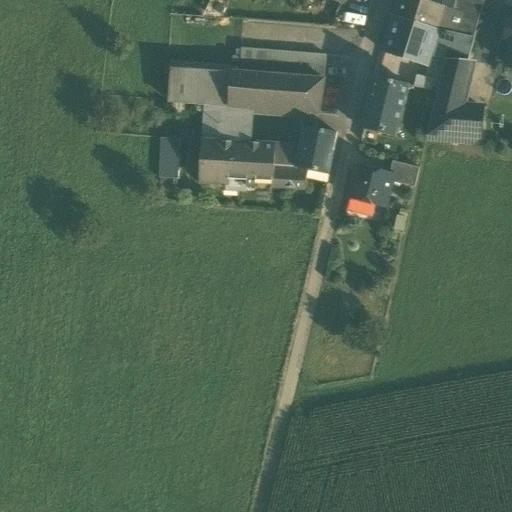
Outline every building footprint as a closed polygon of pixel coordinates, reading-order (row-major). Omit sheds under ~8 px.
[(438,30),(439,30),(445,9),(420,1),(420,0),(398,0),(393,16),(438,30)] [(457,0),(455,12),(454,14),(462,16),(457,35),(474,38),(484,0),(457,0)] [(449,33),(457,35),(462,16),(454,14),(455,12),(445,9),(439,30),(449,33)] [(434,42),(438,30),(393,16),(382,52),(426,66),(430,55),(434,42)] [(434,42),(446,45),(449,33),(439,30),(438,30),(434,42)] [(449,45),(445,60),(467,62),(474,38),(457,35),(449,33),(446,45),(449,45)] [(446,45),(434,42),(430,55),(445,60),(449,45),(446,45)] [(239,73),(264,75),(266,51),(241,49),(239,73)] [(326,56),(266,51),(264,75),(324,80),(326,56)] [(437,93),(435,104),(466,107),(470,62),(467,62),(445,60),(440,82),(437,93)] [(477,62),(470,62),(466,107),(477,62)] [(171,64),(169,104),(205,105),(228,106),(231,72),(231,66),(171,64)] [(254,109),(319,114),(325,80),(324,80),(264,75),(239,73),(231,72),(228,106),(228,107),(254,109)] [(437,93),(440,82),(417,76),(414,88),(437,93)] [(377,134),(396,139),(408,86),(375,78),(364,124),(379,127),(377,134)] [(481,108),(466,107),(435,104),(427,137),(478,141),(481,108)] [(205,105),(202,142),(252,144),(254,109),(228,107),(228,106),(205,105)] [(307,171),(329,175),(337,135),(304,129),(301,147),(296,168),(307,171)] [(160,179),(179,180),(180,140),(162,139),(160,179)] [(276,146),(252,144),(202,142),(200,184),(255,187),(305,190),(307,175),(275,172),(276,146)] [(307,175),(307,171),(296,168),(301,147),(276,146),(275,172),(307,175)] [(392,183),(415,188),(420,169),(393,162),(390,175),(393,176),(392,183)] [(349,199),(375,205),(386,208),(392,183),(393,176),(390,175),(356,167),(349,199)] [(372,218),(375,205),(349,199),(346,211),(372,218)] [(393,230),(404,233),(408,218),(397,216),(393,230)]
